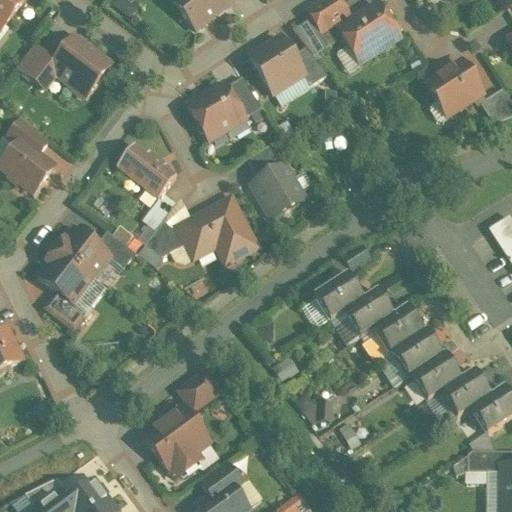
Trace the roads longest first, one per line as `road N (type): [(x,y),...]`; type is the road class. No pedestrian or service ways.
road 1 (residential): [(82,429),(368,218),(454,173),(511,154)]
road 2 (residential): [(159,90),(6,274)]
road 3 (residential): [(82,429),(6,274)]
road 4 (residential): [(298,0),(159,90)]
road 5 (residential): [(71,0),(140,58),(159,90)]
